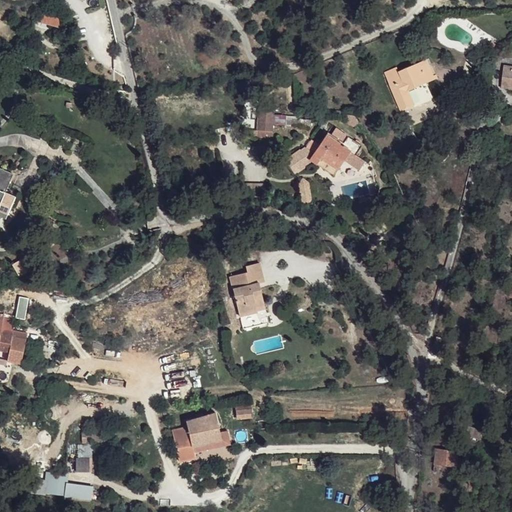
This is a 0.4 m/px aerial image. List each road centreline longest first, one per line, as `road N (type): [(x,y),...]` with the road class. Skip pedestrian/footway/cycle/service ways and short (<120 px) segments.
road 1 (residential): [(403,511),(401,446),(416,354),(404,319),(323,229),(263,203),(165,215),(113,0)]
road 2 (unknown): [(511,98),(480,125),(416,354),(482,370),(511,361)]
road 3 (unknown): [(218,0),(276,56),(343,41),(414,14),(425,0)]
